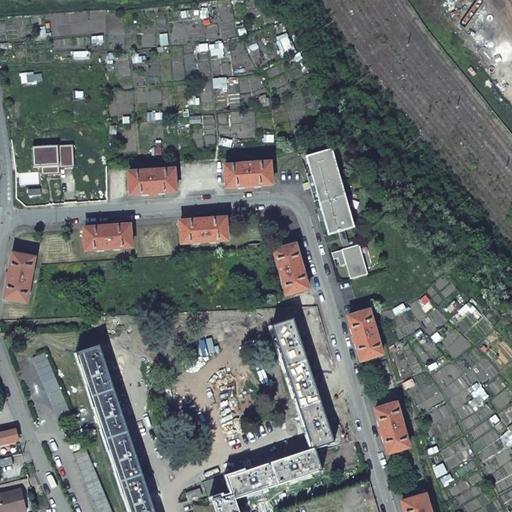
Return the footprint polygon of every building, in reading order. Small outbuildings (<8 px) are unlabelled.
[(34,168),(74,166),(73,146),(33,148),(34,168)] [(338,233),(354,228),(331,150),(306,158),(309,169),(318,201),(328,235),(338,233)] [(226,189),(272,185),(271,163),(224,166),(226,189)] [(306,170),(315,202),(318,201),(309,169),(306,170)] [(174,170),(128,173),(130,195),(176,192),(174,170)] [(181,245),(228,241),(225,219),(180,222),(181,245)] [(131,248),(130,225),(84,229),(86,251),(131,248)] [(367,275),(359,245),(350,248),(349,243),(343,245),(344,249),(342,250),(342,251),(332,253),(334,260),(338,258),(340,266),(346,265),(350,279),(367,275)] [(286,295),(308,289),(295,245),(273,251),(286,295)] [(13,254),(5,299),(26,303),(35,258),(13,254)] [(360,361),(382,355),(369,311),(348,317),(360,361)] [(315,449),(334,442),(316,384),(294,320),(273,327),(313,449),(315,449)] [(130,511),(154,511),(99,347),(78,354),(130,511)] [(33,360),(58,420),(71,414),(45,355),(33,360)] [(397,402),(375,410),(388,454),(410,447),(397,402)] [(0,445),(18,441),(15,430),(0,433),(0,445)] [(73,454),(97,511),(111,511),(86,449),(73,454)] [(235,499),(322,471),(315,449),(313,449),(228,477),(233,494),(235,499)] [(13,465),(11,458),(0,460),(0,466),(0,468),(13,465)] [(212,501),(230,495),(223,474),(201,482),(209,505),(214,504),(212,501)] [(0,511),(8,511),(25,508),(21,491),(0,496),(0,511)] [(239,511),(235,499),(233,494),(230,495),(212,501),(214,504),(216,511),(239,511)] [(430,511),(425,495),(401,502),(404,511),(430,511)]
